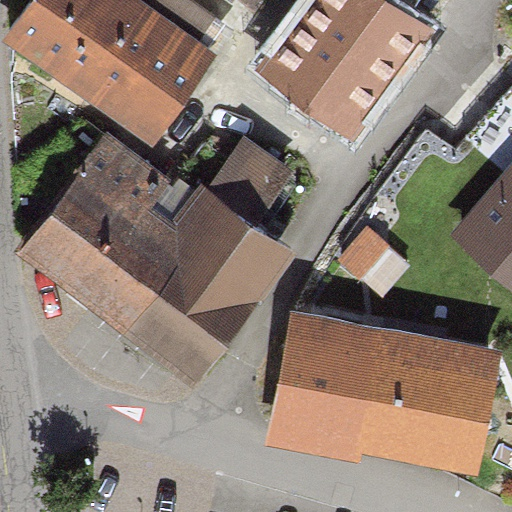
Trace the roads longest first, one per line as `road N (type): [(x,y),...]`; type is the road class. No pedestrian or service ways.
road 1 (residential): [(204,465),(345,189),(481,0)]
road 2 (residential): [(454,511),(204,465)]
road 3 (residential): [(204,465),(0,352)]
